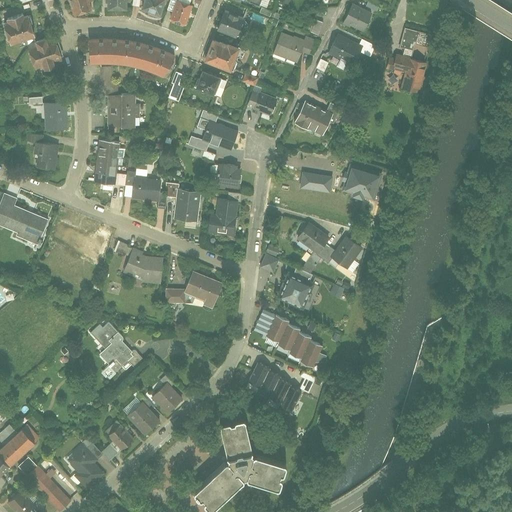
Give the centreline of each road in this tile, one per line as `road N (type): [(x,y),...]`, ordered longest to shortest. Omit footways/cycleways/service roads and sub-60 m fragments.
road 1 (residential): [(82,511),(220,380),(237,349),(251,272)]
road 2 (tertiary): [(333,511),(439,436),(511,411)]
road 3 (residential): [(62,193),(251,272)]
road 4 (residential): [(58,25),(124,22),(187,40),(208,0)]
road 5 (residential): [(58,25),(79,116),(62,193)]
road 6 (residential): [(251,272),(269,146)]
